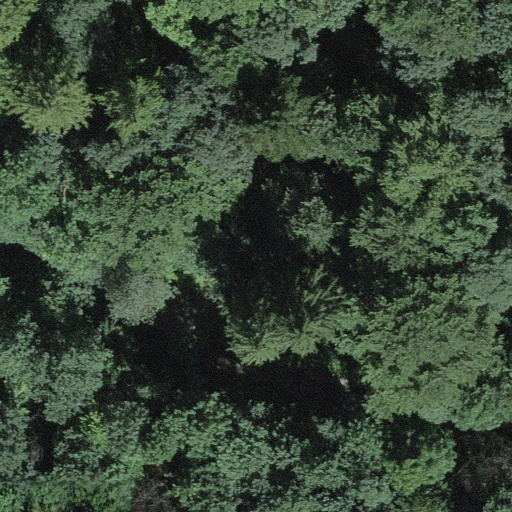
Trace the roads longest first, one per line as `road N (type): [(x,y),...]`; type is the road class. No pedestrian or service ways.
road 1 (track): [(511,380),(390,391),(256,364),(93,284)]
road 2 (track): [(93,284),(338,306),(511,289)]
